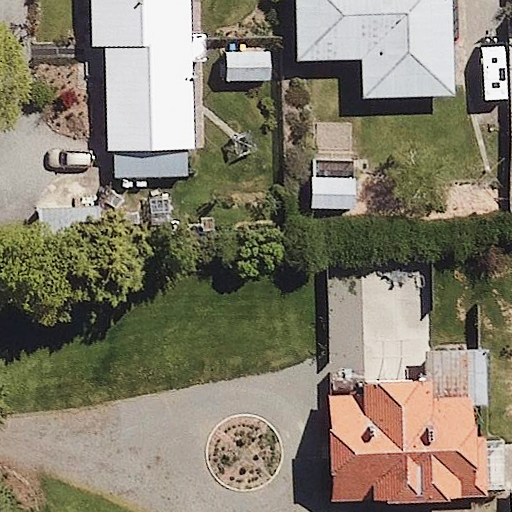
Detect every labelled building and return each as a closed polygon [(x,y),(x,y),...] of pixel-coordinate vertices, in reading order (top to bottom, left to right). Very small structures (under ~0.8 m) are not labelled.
[(87,0),(88,47),(102,47),(104,178),(186,176),(183,0),(87,0)] [(452,0),(290,0),(291,55),(357,54),(357,95),(453,94),(452,0)] [(271,48),(220,49),(220,80),(271,80),(271,48)] [(355,170),(304,173),(306,208),(357,205),(355,170)] [(388,406),(349,408),(353,511),(384,511),(504,507),(500,402),(462,403),(461,379),(387,382),(388,406)]
